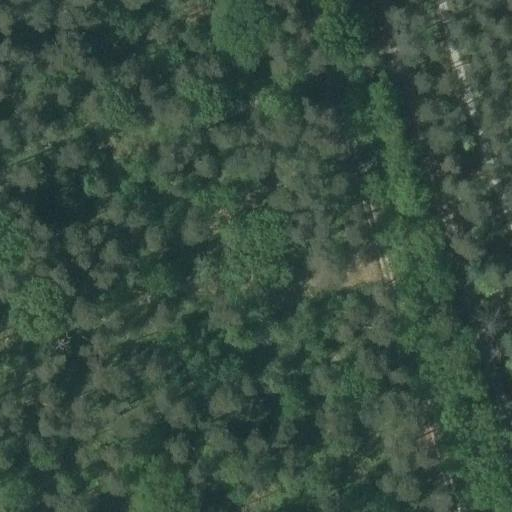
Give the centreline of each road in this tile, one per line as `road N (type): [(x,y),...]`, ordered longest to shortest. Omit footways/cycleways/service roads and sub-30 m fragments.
road 1 (track): [(455,511),(308,0)]
road 2 (track): [(380,0),(511,448)]
